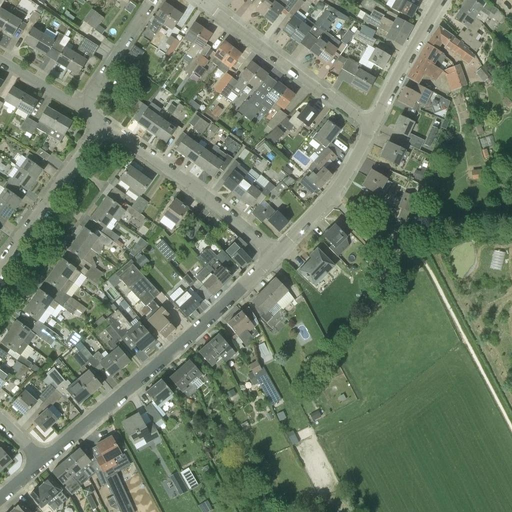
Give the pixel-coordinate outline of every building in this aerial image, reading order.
[(0,0),(0,29),(2,30),(11,15),(0,8),(0,7),(5,0),(4,0),(0,0)] [(131,0),(126,9),(132,12),(136,4),(131,0)] [(263,0),(255,10),(264,17),(276,0),(263,0)] [(286,16),(288,13),(297,0),(288,0),(287,2),(283,0),(276,0),(264,17),(273,24),(281,13),(286,16)] [(300,0),(297,0),(288,13),(293,17),(304,3),(300,0)] [(395,0),(391,8),(411,19),(417,8),(405,1),(405,0),(395,0)] [(471,0),(467,0),(461,9),(475,17),(478,20),(483,23),(488,16),(479,11),(482,7),(471,0)] [(163,24),(173,9),(164,3),(150,24),(159,30),(163,24)] [(505,18),(497,10),(486,3),(483,8),(493,15),(491,18),(501,24),(505,18)] [(301,23),(291,37),(299,44),(308,33),(312,37),(318,29),(330,13),(333,9),(328,6),(313,25),(305,18),(302,23),(301,23)] [(38,7),(35,12),(40,15),(43,10),(38,7)] [(91,9),(82,21),(94,30),(103,18),(91,9)] [(173,9),(163,24),(172,30),(182,15),(173,9)] [(475,17),(461,9),(454,20),(473,32),(480,22),(478,20),(475,17)] [(372,10),(369,15),(407,37),(412,27),(396,18),(393,23),(383,17),(383,16),(372,10)] [(23,43),(34,49),(43,35),(43,34),(33,28),(40,15),(35,12),(34,12),(27,25),(23,31),(28,34),(23,43)] [(330,13),(318,29),(324,33),(328,29),(335,18),(336,18),(330,13)] [(336,18),(335,18),(346,22),(348,18),(339,13),(336,18)] [(407,37),(369,15),(366,14),(363,20),(385,31),(384,32),(388,34),(386,37),(402,46),(407,37)] [(18,28),(23,31),(27,25),(11,15),(2,30),(13,37),(18,28)] [(301,23),(293,17),(282,31),(291,37),(301,23)] [(182,59),(189,50),(193,44),(203,29),(194,23),(184,38),(192,43),(185,54),(182,59)] [(358,30),(369,36),(372,30),(361,24),(358,30)] [(50,48),(56,51),(59,44),(64,36),(68,29),(62,26),(55,36),(45,30),(43,34),(43,35),(34,49),(45,56),(50,48)] [(460,42),(461,40),(457,36),(455,39),(443,30),(442,29),(439,27),(427,44),(436,50),(441,43),(462,58),(460,60),(468,65),(474,56),(470,54),(471,53),(467,51),(468,49),(462,45),(463,44),(460,42)] [(190,76),(193,72),(204,58),(198,53),(201,49),(202,50),(212,35),(203,29),(193,44),(189,50),(182,59),(189,64),(183,71),(190,76)] [(309,51),(318,58),(328,43),(333,38),(327,33),(330,30),(328,29),(324,33),(318,29),(312,37),(317,40),(309,51)] [(95,30),(91,36),(101,43),(105,38),(95,30)] [(354,34),(353,34),(352,36),(371,48),(376,40),(369,37),(356,30),(354,34)] [(353,34),(350,31),(349,32),(348,31),(340,41),(346,45),(352,36),(353,34)] [(474,40),(475,40),(463,32),(461,31),(457,36),(461,40),(471,52),(477,42),(474,40)] [(56,62),(67,69),(76,54),(65,47),(70,39),(64,36),(59,44),(56,51),(61,54),(56,62)] [(164,56),(175,39),(170,36),(159,53),(164,56)] [(328,43),(318,58),(326,64),(337,50),(335,48),(340,43),(333,38),(328,43)] [(79,48),(92,55),(97,47),(85,39),(79,48)] [(175,39),(164,56),(168,58),(168,59),(179,42),(175,39)] [(216,69),(217,69),(218,67),(222,62),(233,48),(224,42),(213,56),(215,57),(211,62),(217,67),(216,69)] [(426,44),(418,59),(437,69),(445,57),(443,56),(436,50),(427,44),(426,44)] [(218,67),(217,69),(224,74),(229,68),(231,69),(241,55),(233,48),(222,62),(218,67)] [(368,62),(375,66),(375,67),(376,67),(382,70),(389,56),(376,48),(368,62)] [(140,59),(129,51),(123,61),(134,68),(140,59)] [(76,54),(67,69),(78,76),(87,61),(76,54)] [(163,66),(168,58),(164,56),(159,64),(163,66)] [(346,60),(340,56),(337,60),(343,64),(346,60)] [(204,58),(193,72),(200,78),(207,69),(204,66),(208,61),(204,58)] [(418,59),(413,68),(407,78),(417,84),(422,76),(433,83),(441,72),(437,69),(418,59)] [(374,79),(356,69),(358,66),(347,60),(341,69),(355,77),(352,84),(366,92),(374,79)] [(249,83),(259,69),(251,62),(240,76),(241,77),(237,82),(234,87),(235,88),(241,92),(248,83),(249,83)] [(455,73),(460,88),(467,85),(459,65),(453,67),(455,73)] [(482,67),(477,72),(484,80),(490,75),(482,67)] [(268,75),(259,69),(249,83),(257,89),(268,75)] [(460,88),(455,73),(451,74),(447,76),(452,91),(460,88)] [(232,78),(226,74),(214,90),(220,95),(232,78)] [(237,82),(232,78),(220,95),(226,99),(231,92),(235,88),(234,87),(237,82)] [(267,97),(276,103),(286,89),(278,83),(267,97)] [(417,84),(413,91),(405,87),(397,101),(411,108),(408,113),(413,115),(418,106),(422,105),(424,106),(432,92),(417,84)] [(4,101),(16,108),(25,94),(13,87),(4,101)] [(267,126),(272,130),(279,124),(286,117),(287,116),(279,110),(281,107),(284,110),(295,96),(286,89),(276,103),(272,108),(277,111),(266,125),(267,126)] [(25,94),(16,108),(29,116),(37,102),(25,94)] [(248,102),(253,105),(258,98),(254,95),(248,102)] [(511,102),(506,96),(501,101),(509,110),(511,106),(511,102)] [(263,102),(258,98),(253,105),(257,109),(263,102)] [(200,106),(191,100),(187,104),(196,111),(200,106)] [(134,107),(138,110),(142,105),(143,104),(138,101),(134,107)] [(166,110),(171,114),(176,108),(170,104),(166,110)] [(179,104),(176,108),(171,114),(176,117),(178,113),(179,114),(184,108),(179,104)] [(137,124),(147,130),(157,116),(147,109),(142,105),(138,110),(144,114),(137,124)] [(279,124),(289,131),(293,126),(298,130),(303,122),(308,127),(318,114),(307,105),(301,114),(297,111),(290,120),(286,117),(279,124)] [(222,110),(217,106),(211,113),(216,117),(222,110)] [(35,128),(47,135),(51,129),(59,115),(47,108),(39,122),(39,121),(37,124),(32,121),(26,132),(31,135),(35,128)] [(51,129),(47,135),(59,142),(63,136),(64,136),(72,122),(59,115),(51,129)] [(195,125),(200,119),(195,115),(188,124),(191,126),(193,124),(195,125)] [(147,130),(156,137),(166,122),(157,116),(147,130)] [(410,139),(407,145),(412,147),(419,151),(424,141),(409,133),(414,123),(400,116),(393,130),(410,139)] [(20,129),(26,132),(32,121),(27,118),(20,129)] [(166,122),(156,137),(165,143),(172,134),(176,137),(182,129),(170,121),(168,124),(166,122)] [(473,123),(477,135),(483,133),(479,121),(473,123)] [(313,153),(320,158),(328,148),(329,149),(332,145),(330,143),(340,131),(328,122),(318,134),(317,133),(311,139),(319,146),(313,153)] [(218,129),(212,124),(208,130),(214,134),(218,129)] [(423,145),(428,147),(436,129),(431,127),(423,145)] [(265,136),(272,144),(279,138),(272,130),(268,134),(265,136)] [(176,151),(185,157),(195,143),(186,136),(176,151)] [(232,141),(227,137),(224,141),(229,145),(232,141)] [(412,147),(407,145),(394,139),(391,145),(387,143),(381,157),(398,165),(401,159),(405,161),(412,147)] [(255,148),(259,152),(265,147),(269,152),(273,149),(265,140),(255,148)] [(185,157),(194,164),(204,149),(195,143),(185,157)] [(218,150),(219,149),(214,146),(209,153),(204,149),(194,164),(203,170),(214,156),(218,150)] [(50,156),(39,148),(36,153),(46,161),(50,156)] [(328,148),(320,158),(308,169),(312,173),(307,178),(306,176),(299,183),(312,194),(318,188),(319,190),(332,176),(324,168),(322,170),(320,168),(329,159),(332,162),(337,157),(329,149),(328,148)] [(214,156),(203,170),(213,177),(219,169),(223,172),(233,159),(226,154),(226,155),(218,150),(214,156)] [(15,166),(20,170),(35,180),(42,170),(38,167),(42,162),(28,152),(24,158),(22,156),(15,166)] [(241,165),(235,161),(230,168),(234,171),(235,172),(241,165)] [(292,172),(285,166),(282,170),(290,176),(292,172)] [(389,171),(379,166),(377,169),(388,175),(389,171)] [(120,180),(130,187),(140,174),(129,167),(120,180)] [(413,177),(415,178),(415,179),(421,181),(424,174),(426,170),(422,169),(421,173),(417,171),(416,171),(413,177)] [(10,177),(7,183),(17,190),(20,185),(28,190),(35,180),(20,170),(13,179),(10,177)] [(223,185),(232,192),(243,178),(235,172),(234,171),(223,185)] [(372,171),(363,186),(377,194),(386,180),(372,171)] [(484,172),(472,173),(472,180),(485,178),(484,172)] [(127,190),(135,196),(137,192),(141,195),(150,182),(140,174),(130,187),(127,190)] [(288,187),(291,185),(295,181),(289,176),(286,179),(285,178),(282,181),(288,187)] [(232,192),(240,199),(251,185),(243,178),(232,192)] [(265,197),(269,193),(263,188),(255,181),(251,185),(240,199),(249,207),(254,201),(259,204),(265,197)] [(275,188),(274,189),(278,193),(286,186),(281,181),(275,188)] [(6,189),(0,196),(0,200),(13,210),(21,200),(13,195),(17,190),(7,183),(3,188),(6,189)] [(421,196),(425,186),(420,184),(416,194),(421,196)] [(121,200),(124,195),(114,187),(110,193),(121,200)] [(407,194),(401,209),(409,212),(415,197),(407,194)] [(139,196),(131,207),(131,208),(140,214),(148,203),(139,196)] [(99,208),(112,218),(118,222),(125,212),(141,223),(144,218),(140,214),(131,208),(131,207),(129,206),(125,211),(107,198),(99,208)] [(0,215),(6,220),(13,210),(0,200),(0,215)] [(164,215),(176,224),(188,209),(175,200),(164,215)] [(265,210),(259,204),(251,214),(261,223),(265,219),(279,232),(288,223),(276,211),(276,212),(269,206),(265,210)] [(112,218),(99,208),(92,219),(103,227),(104,228),(112,218)] [(405,222),(409,212),(401,209),(397,219),(405,222)] [(420,214),(416,222),(425,226),(429,219),(420,214)] [(380,222),(376,228),(383,233),(387,227),(380,222)] [(328,248),(337,257),(348,246),(346,237),(334,225),(323,236),(332,244),(328,248)] [(217,230),(212,226),(206,234),(212,238),(217,230)] [(115,243),(120,237),(105,227),(105,228),(104,228),(103,227),(100,232),(115,243)] [(84,229),(77,239),(98,255),(98,254),(100,255),(103,245),(108,247),(112,242),(110,240),(104,235),(102,241),(97,239),(97,238),(84,229)] [(225,251),(240,267),(241,266),(243,268),(251,261),(241,251),(247,245),(239,238),(225,251)] [(82,259),(88,263),(92,258),(96,256),(95,253),(98,255),(77,239),(69,250),(82,259)] [(162,240),(154,246),(168,263),(176,256),(162,240)] [(134,257),(141,251),(135,246),(129,254),(134,257)] [(334,266),(317,249),(309,257),(312,259),(300,271),(312,284),(324,271),(327,273),(334,266)] [(198,258),(198,262),(204,267),(222,286),(232,276),(237,270),(228,261),(230,259),(222,251),(221,251),(216,256),(210,250),(206,250),(203,252),(200,255),(198,258)] [(143,255),(133,263),(140,270),(149,262),(143,255)] [(62,260),(54,270),(67,280),(73,284),(80,273),(81,273),(80,273),(75,269),(62,260)] [(161,310),(152,301),(160,294),(133,265),(118,277),(122,281),(146,307),(151,313),(145,318),(165,338),(174,329),(164,318),(168,314),(162,309),(161,310)] [(88,271),(99,279),(103,274),(95,268),(91,266),(88,271)] [(99,279),(88,271),(83,267),(80,273),(81,273),(80,273),(84,276),(95,284),(99,279)] [(207,301),(213,295),(222,286),(204,267),(194,277),(195,278),(203,285),(197,292),(207,301)] [(47,280),(59,289),(66,294),(73,284),(67,280),(54,270),(47,280)] [(275,279),(264,290),(276,302),(287,291),(275,279)] [(55,310),(58,305),(52,300),(39,290),(32,301),(45,310),(48,306),(55,310)] [(276,302),(264,290),(252,302),(264,314),(261,316),(267,322),(271,318),(271,314),(267,311),(276,302)] [(174,302),(187,317),(200,305),(198,304),(202,300),(195,293),(192,297),(186,291),(174,302)] [(71,298),(69,297),(65,302),(66,302),(76,310),(81,314),(82,314),(86,309),(72,299),(71,298)] [(45,310),(32,301),(24,311),(37,321),(45,310)] [(65,302),(62,307),(65,309),(73,315),(76,310),(66,302),(65,302)] [(241,312),(233,319),(249,337),(248,338),(252,343),(255,340),(253,338),(259,333),(254,327),(250,323),(256,319),(248,306),(241,312)] [(105,320),(110,326),(121,339),(127,334),(141,351),(154,340),(140,324),(133,329),(118,310),(114,313),(106,320),(105,320)] [(97,327),(105,320),(102,316),(93,323),(97,327)] [(249,337),(233,319),(227,324),(235,334),(230,339),(240,352),(244,348),(241,344),(243,343),(247,347),(252,343),(248,338),(249,337)] [(17,321),(9,332),(22,341),(28,345),(35,335),(17,321)] [(90,323),(86,328),(92,332),(96,327),(90,323)] [(113,352),(109,356),(121,369),(129,361),(115,344),(121,339),(110,326),(105,330),(113,339),(107,344),(113,352)] [(47,328),(43,333),(54,341),(58,336),(47,328)] [(74,330),(65,342),(73,347),(82,335),(74,330)] [(16,361),(22,365),(28,368),(31,363),(20,355),(28,345),(22,341),(9,332),(2,342),(15,352),(20,356),(16,361)] [(50,346),(54,341),(43,333),(39,338),(50,346)] [(219,334),(208,343),(225,362),(235,353),(219,334)] [(58,336),(54,341),(57,343),(59,344),(62,339),(58,336)] [(225,362),(208,343),(198,352),(211,367),(216,362),(215,361),(219,357),(225,363),(225,362)] [(121,369),(109,356),(105,359),(98,352),(92,356),(85,347),(84,347),(79,351),(89,363),(91,365),(97,360),(111,377),(121,369)] [(0,356),(4,360),(8,355),(0,348),(0,356)] [(84,367),(89,363),(79,351),(72,356),(77,363),(79,361),(84,367)] [(189,360),(179,369),(192,384),(202,375),(189,360)] [(22,365),(16,361),(11,369),(17,372),(22,365)] [(252,373),(260,368),(256,361),(248,366),(252,372),(252,373)] [(33,366),(30,370),(32,372),(36,374),(40,369),(34,364),(33,366)] [(22,365),(17,372),(14,376),(19,380),(28,368),(22,365)] [(0,368),(0,388),(0,389),(10,376),(0,368)] [(54,368),(46,374),(53,382),(58,387),(58,388),(62,385),(66,381),(54,368)] [(270,406),(279,401),(260,368),(252,373),(258,384),(270,406)] [(192,384),(179,369),(169,378),(182,393),(183,392),(187,397),(196,389),(192,384)] [(89,372),(78,381),(90,395),(100,386),(89,372)] [(252,373),(252,372),(247,374),(254,387),(258,384),(252,373)] [(208,385),(212,381),(207,375),(202,379),(208,385)] [(90,395),(78,381),(72,385),(68,380),(66,381),(62,385),(71,395),(79,404),(90,395)] [(146,393),(157,406),(173,394),(161,380),(146,393)] [(55,390),(50,385),(49,386),(38,398),(43,403),(46,399),(55,390)] [(46,399),(52,405),(61,396),(61,395),(55,390),(46,399)] [(233,390),(227,392),(230,398),(235,395),(233,390)] [(13,404),(24,415),(36,402),(25,392),(13,404)] [(47,409),(52,405),(46,399),(43,403),(38,407),(44,412),(34,421),(44,432),(57,420),(47,409)] [(152,422),(154,425),(161,419),(149,404),(144,408),(152,422)] [(318,411),(310,415),(313,421),(321,417),(318,411)] [(160,437),(154,425),(152,422),(145,426),(138,415),(122,423),(133,444),(143,439),(146,444),(152,441),(160,437)] [(193,420),(188,422),(194,433),(198,430),(193,420)] [(115,443),(114,444),(110,437),(96,445),(101,454),(95,458),(96,460),(101,470),(102,472),(105,477),(107,476),(106,475),(118,468),(116,465),(119,463),(121,467),(123,466),(129,462),(124,453),(121,455),(121,454),(115,443)] [(0,447),(0,467),(2,470),(12,461),(1,448),(1,449),(0,447)] [(80,469),(86,476),(93,469),(96,473),(102,486),(108,484),(105,477),(102,472),(101,470),(96,460),(92,463),(91,462),(80,449),(70,457),(81,469),(80,469)] [(70,457),(61,464),(72,476),(71,477),(80,486),(89,479),(86,476),(80,469),(81,469),(70,457)] [(72,476),(61,464),(52,472),(62,485),(67,490),(77,491),(80,488),(79,487),(80,486),(71,477),(72,476)] [(188,468),(180,473),(189,489),(197,485),(188,468)] [(169,477),(179,496),(188,491),(178,473),(169,477)] [(54,502),(58,507),(63,502),(67,499),(61,491),(62,490),(50,477),(40,486),(52,499),(54,502)] [(53,511),(58,507),(54,502),(52,499),(40,486),(30,495),(41,508),(46,504),(53,511)] [(91,496),(86,498),(92,510),(97,508),(91,496)] [(200,504),(203,511),(205,511),(212,510),(209,501),(200,504)] [(29,511),(21,502),(11,511),(29,511)]
